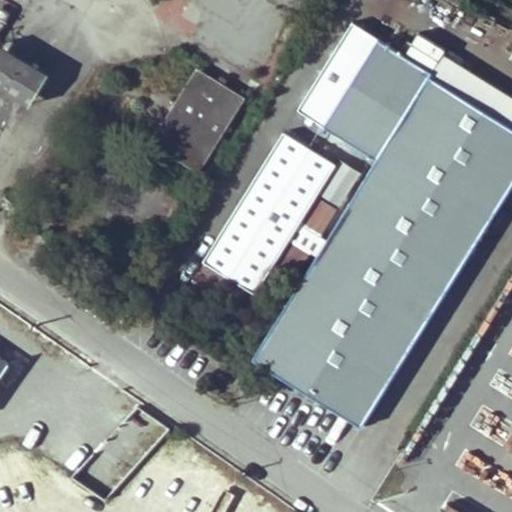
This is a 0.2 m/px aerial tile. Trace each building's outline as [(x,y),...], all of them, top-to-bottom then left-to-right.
[(380,38),(359,25),(345,47),(366,60),(380,38)] [(253,358),(362,427),(511,186),(511,127),(431,76),(434,72),(380,38),(366,60),(345,47),(303,113),(378,161),(326,243),(297,225),(334,168),(283,136),(202,263),(253,295),(289,238),(318,256),(253,358)] [(0,89),(30,107),(50,74),(0,44),(0,89)] [(150,144),(199,174),(245,98),(196,69),(150,144)] [(0,377),(10,362),(0,354),(0,377)]
